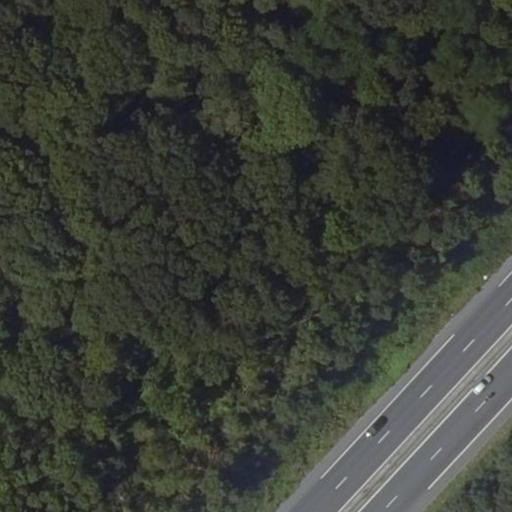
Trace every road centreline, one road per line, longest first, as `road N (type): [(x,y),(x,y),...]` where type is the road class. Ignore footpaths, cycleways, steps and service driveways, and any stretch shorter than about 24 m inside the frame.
road 1 (trunk): [(511,296),(313,511)]
road 2 (trunk): [(382,511),(511,370)]
